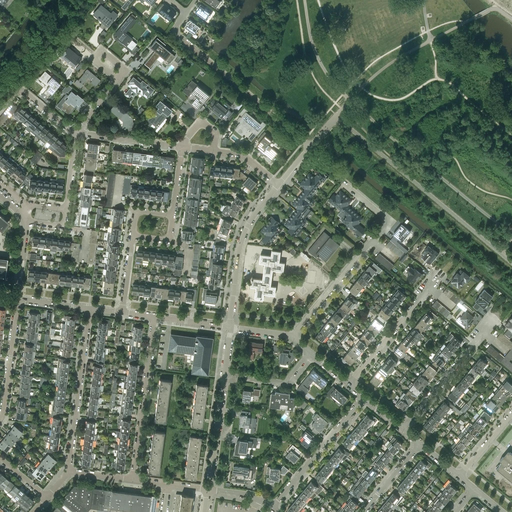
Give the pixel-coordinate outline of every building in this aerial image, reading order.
[(165,4),(159,12),(166,18),(167,18),(170,21),(175,14),(171,10),(165,4)] [(212,13),(205,8),(200,4),(198,7),(197,9),(195,12),(206,20),(208,17),(209,18),(209,17),(209,18),(209,17),(210,17),(210,16),(210,15),(212,13)] [(108,12),(100,5),(93,13),(98,17),(99,19),(103,21),(102,22),(102,23),(103,22),(108,26),(117,15),(112,11),(109,14),(107,12),(108,12)] [(130,16),(113,35),(115,37),(114,38),(114,39),(116,37),(121,40),(120,41),(125,45),(126,45),(131,50),(135,45),(136,44),(130,39),(131,39),(124,33),(135,20),(133,19),(135,17),(132,15),(130,16)] [(187,24),(184,27),(188,30),(188,31),(189,31),(190,31),(193,33),(192,36),(197,40),(198,38),(201,35),(202,33),(202,32),(204,29),(205,29),(206,27),(198,20),(195,24),(190,20),(189,21),(188,21),(186,23),(187,23),(187,24)] [(141,34),(145,29),(141,26),(137,31),(141,34)] [(174,56),(163,46),(164,44),(157,38),(156,38),(157,38),(149,47),(154,51),(144,64),(150,69),(160,56),(169,63),(174,56)] [(131,50),(129,52),(133,55),(138,48),(135,45),(131,50)] [(73,68),(81,58),(73,52),(74,50),(71,47),(70,49),(67,46),(64,50),(63,49),(58,55),(62,58),(64,56),(67,58),(65,61),(73,68)] [(95,86),(100,80),(96,76),(96,75),(95,76),(87,69),(78,80),(77,79),(74,83),(80,88),(83,85),(82,84),(86,79),(87,77),(91,81),(90,82),(95,86)] [(60,84),(55,80),(56,78),(53,75),(51,77),(44,71),(39,78),(46,84),(47,83),(50,85),(46,89),(52,94),(60,84)] [(130,82),(127,85),(128,85),(130,87),(131,88),(125,95),(128,97),(130,94),(132,95),(132,96),(137,90),(138,90),(138,91),(139,92),(139,91),(142,94),(144,91),(149,95),(153,90),(146,85),(146,84),(145,84),(145,83),(143,82),(142,81),(141,81),(137,78),(136,80),(133,78),(132,78),(132,79),(131,80),(130,81),(130,80),(130,81),(130,82)] [(67,84),(62,90),(65,93),(69,88),(70,89),(71,90),(72,88),(67,84)] [(189,84),(183,91),(189,96),(192,92),(198,97),(192,104),(197,108),(203,101),(204,102),(209,95),(196,84),(193,87),(189,84)] [(223,88),(218,94),(220,97),(226,90),(223,88)] [(73,95),(70,92),(67,96),(69,97),(65,101),(65,100),(61,104),(64,106),(62,109),(68,114),(70,112),(69,111),(76,102),(78,104),(82,99),(76,94),(75,96),(74,96),(75,95),(74,94),(73,95)] [(148,120),(150,122),(148,125),(154,129),(157,126),(164,118),(171,110),(164,104),(163,103),(159,100),(155,105),(158,108),(148,120)] [(215,104),(212,108),(222,117),(226,120),(227,118),(229,120),(235,113),(233,111),(232,113),(228,109),(230,106),(222,100),(220,103),(217,101),(215,104)] [(133,131),(134,122),(132,122),(132,119),(130,117),(130,116),(129,115),(115,104),(110,110),(119,118),(118,118),(123,122),(122,128),(127,129),(126,130),(133,131)] [(18,118),(24,110),(20,106),(17,109),(16,108),(14,110),(12,112),(12,113),(18,118)] [(245,106),(239,113),(242,116),(246,112),(249,109),(245,106)] [(29,114),(24,110),(18,118),(23,122),(29,114)] [(242,121),(235,129),(241,134),(247,127),(248,128),(256,135),(266,124),(263,121),(260,124),(246,112),(242,116),(240,119),(242,121)] [(34,118),(29,114),(23,122),(27,125),(34,118)] [(38,122),(34,118),(27,125),(25,128),(29,132),(30,131),(38,122)] [(35,135),(43,126),(38,122),(30,131),(35,135)] [(40,139),(48,129),(43,126),(35,135),(38,138),(40,139)] [(52,133),(48,129),(40,139),(44,143),(52,133)] [(260,143),(256,147),(260,150),(261,151),(263,153),(273,161),(274,159),(275,159),(276,158),(275,157),(279,153),(274,149),(271,152),(266,148),(269,145),(268,144),(272,140),(267,137),(269,135),(264,131),(257,140),(260,143)] [(57,137),(52,133),(44,143),(43,144),(48,147),(57,137)] [(61,141),(57,137),(48,147),(52,151),(53,151),(61,141)] [(64,147),(66,145),(61,141),(53,151),(60,157),(60,156),(62,156),(64,156),(65,151),(66,149),(64,147)] [(88,143),(87,149),(86,151),(96,153),(97,144),(88,143)] [(111,160),(122,161),(123,152),(120,152),(120,150),(113,149),(111,160)] [(96,153),(86,151),(85,160),(95,161),(96,153)] [(126,153),(123,152),(122,161),(131,163),(133,152),(126,151),(126,153)] [(140,153),(133,152),(131,163),(142,164),(143,155),(140,154),(140,153)] [(146,155),(143,155),(142,164),(151,165),(153,154),(146,154),(146,155)] [(160,155),(153,154),(151,165),(161,167),(163,157),(160,157),(160,155)] [(165,158),(163,157),(161,167),(171,168),(172,162),(173,162),(173,160),(172,160),(173,157),(166,156),(165,158)] [(5,171),(12,163),(13,161),(9,157),(7,159),(1,167),(5,171)] [(192,157),(191,164),(202,166),(203,161),(204,161),(204,158),(192,157)] [(95,161),(85,160),(84,168),(88,169),(87,172),(94,172),(95,161)] [(12,163),(5,171),(10,174),(16,167),(12,163)] [(202,166),(191,164),(190,171),(195,172),(195,175),(202,176),(203,170),(202,170),(202,166)] [(14,178),(21,171),(23,169),(18,165),(16,167),(10,174),(14,178)] [(220,176),(221,166),(215,165),(214,169),(211,168),(210,177),(213,178),(214,175),(220,176)] [(240,168),(234,168),(232,177),(238,178),(240,180),(245,175),(241,172),(239,171),(240,168)] [(21,171),(14,178),(19,182),(26,175),(21,171)] [(316,188),(322,180),(324,182),(328,178),(325,176),(326,175),(321,171),(319,173),(315,178),(309,174),(305,179),(316,188)] [(83,174),(83,180),(92,181),(93,175),(94,172),(87,172),(87,175),(83,174)] [(202,176),(195,175),(194,178),(190,177),(189,184),(200,186),(200,182),(201,182),(202,176)] [(248,177),(245,175),(240,180),(243,183),(251,190),(257,183),(249,176),(248,177)] [(28,189),(35,190),(37,180),(30,179),(27,177),(22,182),(29,187),(28,189)] [(306,189),(304,191),(309,196),(316,188),(305,179),(300,184),(306,189)] [(63,183),(56,183),(55,192),(62,193),(63,183)] [(200,186),(189,184),(188,191),(199,192),(200,186)] [(162,189),(162,191),(161,200),(167,201),(167,198),(170,199),(171,190),(162,189)] [(314,200),(309,196),(304,191),(297,199),(308,208),(314,200)] [(329,200),(336,206),(345,196),(340,191),(336,197),(333,195),(329,200)] [(238,193),(234,201),(242,206),(245,200),(243,199),(245,196),(238,193)] [(351,200),(345,196),(336,206),(344,213),(349,208),(346,206),(351,200)] [(298,209),(296,211),(302,216),(308,208),(297,199),(293,204),(298,209)] [(242,206),(234,201),(230,206),(238,211),(242,206)] [(238,211),(230,206),(225,215),(231,218),(233,215),(235,217),(238,211)] [(356,214),(349,208),(344,213),(346,215),(342,220),(347,225),(356,214)] [(307,220),(302,216),(296,211),(290,218),(301,228),(307,220)] [(0,230),(1,231),(4,228),(9,223),(3,218),(0,214),(0,276),(5,277),(6,265),(7,259),(0,257),(0,230)] [(365,230),(357,224),(362,218),(356,214),(347,225),(352,229),(352,230),(357,234),(357,233),(360,236),(365,230)] [(231,218),(225,215),(221,224),(230,228),(232,222),(230,221),(231,218)] [(195,218),(185,217),(184,224),(188,225),(188,228),(195,229),(196,223),(195,222),(195,218)] [(273,217),(266,225),(277,234),(281,229),(276,224),(278,222),(273,217)] [(294,235),(301,228),(290,218),(285,224),(291,229),(289,231),(294,235)] [(230,228),(221,224),(219,230),(228,234),(230,228)] [(402,241),(410,231),(403,225),(402,224),(393,234),(394,236),(394,235),(398,239),(402,241)] [(268,244),(277,234),(266,225),(262,231),(267,235),(263,240),(268,244)] [(195,229),(188,228),(187,230),(183,230),(182,238),(186,238),(185,241),(191,242),(192,234),(194,234),(195,229)] [(228,234),(219,230),(216,237),(215,241),(222,242),(222,239),(223,239),(225,240),(228,234)] [(320,261),(321,260),(322,258),(326,261),(340,244),(324,231),(308,251),(320,261)] [(120,234),(110,233),(109,242),(116,243),(116,240),(119,240),(120,234)] [(70,241),(63,240),(62,250),(69,251),(69,250),(72,251),(72,249),(72,246),(73,243),(70,242),(70,241)] [(222,242),(215,241),(214,241),(214,244),(215,245),(214,251),(224,252),(225,246),(221,245),(222,242)] [(118,252),(118,246),(115,246),(116,243),(109,242),(107,242),(106,251),(108,251),(118,252)] [(435,257),(438,253),(431,248),(428,246),(425,250),(428,252),(423,257),(423,258),(430,264),(433,260),(435,257)] [(261,254),(259,262),(265,263),(263,278),(261,278),(261,279),(252,278),(251,286),(256,287),(255,298),(263,299),(264,293),(275,295),(276,286),(270,286),(271,277),(274,277),(273,273),(272,273),(272,270),(283,271),(284,263),(279,262),(280,251),(272,250),(271,255),(261,254)] [(224,252),(214,251),(211,251),(210,260),(211,260),(219,261),(220,258),(223,259),(224,252)] [(299,253),(299,254),(308,261),(310,258),(301,251),(299,253)] [(176,256),(176,257),(175,257),(175,255),(169,254),(167,265),(174,266),(175,266),(175,269),(181,270),(182,266),(182,264),(182,261),(183,257),(176,256)] [(219,261),(211,260),(211,263),(212,264),(211,270),(221,271),(222,265),(219,264),(219,261)] [(369,265),(365,270),(372,276),(376,271),(378,272),(381,269),(375,263),(371,267),(369,265)] [(414,268),(413,269),(410,267),(406,271),(409,274),(407,277),(414,283),(421,274),(414,268)] [(365,270),(361,275),(368,281),(372,276),(365,270)] [(469,278),(467,276),(467,275),(463,272),(460,271),(458,274),(457,273),(457,274),(455,276),(454,276),(455,277),(454,277),(451,281),(458,287),(460,284),(461,284),(462,283),(461,283),(464,279),(466,281),(469,278)] [(361,275),(357,280),(364,286),(368,281),(361,275)] [(220,278),(211,276),(210,282),(209,282),(208,286),(216,287),(216,284),(220,284),(220,278)] [(357,280),(353,285),(360,291),(364,286),(357,280)] [(352,292),(350,294),(355,299),(357,296),(356,295),(360,291),(353,285),(349,290),(352,292)] [(393,294),(394,294),(402,301),(406,296),(402,292),(404,290),(398,285),(396,288),(397,289),(398,290),(396,292),(395,292),(393,294)] [(187,288),(187,291),(185,301),(192,302),(192,297),(195,297),(196,288),(192,288),(192,289),(187,288)] [(204,288),(202,300),(205,300),(205,303),(209,304),(209,302),(211,302),(210,304),(216,305),(217,293),(215,292),(216,290),(204,288)] [(486,304),(492,296),(486,290),(484,289),(480,294),(480,295),(479,295),(480,296),(475,301),(477,302),(472,307),(477,310),(481,305),(484,308),(486,304)] [(358,301),(355,299),(350,294),(344,302),(351,307),(355,303),(356,304),(358,301)] [(402,301),(394,294),(392,297),(391,296),(389,298),(390,299),(398,306),(402,301)] [(398,306),(390,299),(388,302),(387,301),(385,303),(386,304),(394,311),(398,306)] [(344,302),(340,306),(347,312),(351,307),(344,302)] [(394,311),(386,304),(384,307),(383,306),(381,308),(382,309),(390,315),(394,311)] [(340,306),(336,311),(343,317),(347,312),(340,306)] [(470,320),(473,317),(471,315),(470,314),(473,311),(468,307),(465,311),(466,311),(460,318),(463,320),(462,323),(468,328),(471,323),(469,321),(470,320)] [(390,315),(382,309),(380,311),(379,311),(377,313),(379,315),(385,320),(386,320),(390,315)] [(336,311),(332,316),(339,322),(343,317),(336,311)] [(426,313),(422,317),(428,323),(433,318),(426,313)] [(63,317),(66,318),(66,321),(65,321),(65,324),(74,325),(75,318),(74,318),(74,316),(64,314),(63,317)] [(375,318),(370,324),(379,331),(384,326),(382,324),(385,320),(379,315),(376,319),(375,318)] [(332,316),(328,321),(335,327),(339,322),(332,316)] [(422,317),(418,322),(424,328),(428,323),(422,317)] [(328,321),(324,325),(331,331),(335,327),(328,321)] [(418,322),(414,327),(420,333),(424,328),(418,322)] [(379,331),(370,324),(369,326),(370,326),(367,329),(375,336),(379,331)] [(331,331),(324,325),(320,330),(327,336),(329,338),(333,333),(331,331)] [(414,327),(410,332),(416,337),(420,333),(414,327)] [(375,336),(367,329),(366,328),(365,330),(366,331),(363,334),(371,341),(375,336)] [(323,341),(327,336),(320,330),(316,335),(323,341)] [(35,332),(26,331),(25,337),(27,338),(26,341),(33,342),(34,335),(35,335),(35,332)] [(410,332),(406,337),(413,342),(416,337),(410,332)] [(363,334),(362,333),(361,335),(362,336),(359,339),(367,345),(371,341),(363,334)] [(212,339),(212,338),(211,338),(207,338),(201,337),(196,336),(195,337),(196,337),(195,338),(171,334),(170,334),(170,335),(171,335),(170,342),(169,343),(169,349),(168,349),(168,350),(169,350),(190,353),(194,353),(192,364),(191,370),(191,371),(192,371),(204,373),(206,373),(207,373),(209,358),(209,357),(209,354),(210,353),(211,339),(212,339)] [(454,336),(450,341),(457,347),(461,342),(454,336)] [(406,337),(402,341),(409,347),(413,342),(406,337)] [(367,345),(359,339),(359,338),(357,340),(358,341),(355,343),(363,350),(367,345)] [(33,342),(26,341),(26,344),(25,344),(24,350),(32,351),(33,342)] [(402,341),(398,346),(405,352),(409,347),(402,341)] [(457,347),(450,341),(446,346),(453,352),(457,347)] [(263,343),(250,342),(250,346),(249,358),(253,359),(254,351),(262,352),(263,343)] [(363,350),(355,343),(353,345),(354,346),(351,348),(359,355),(363,350)] [(287,363),(289,365),(296,355),(292,352),(292,353),(290,353),(290,351),(290,350),(289,350),(289,349),(279,348),(279,345),(274,344),(273,350),(280,352),(278,362),(287,363)] [(396,353),(394,356),(399,360),(401,358),(400,357),(405,352),(398,346),(394,351),(396,353)] [(453,352),(446,346),(442,351),(449,357),(453,352)] [(70,350),(62,348),(61,351),(62,351),(62,355),(60,354),(60,358),(66,359),(66,356),(70,356),(70,350)] [(359,355),(351,348),(349,350),(350,350),(347,353),(355,360),(359,355)] [(139,352),(131,351),(130,355),(129,357),(128,360),(135,361),(135,358),(138,358),(139,352)] [(449,357),(442,351),(438,355),(445,361),(449,357)] [(104,363),(105,354),(94,352),(93,359),(96,359),(96,362),(104,363)] [(355,360),(347,353),(347,352),(342,358),(351,365),(355,360)] [(445,361),(438,355),(434,360),(434,361),(432,363),(437,367),(439,364),(441,366),(445,361)] [(511,359),(506,355),(504,357),(500,362),(505,366),(509,361),(511,359)] [(390,356),(386,361),(393,367),(397,362),(397,363),(399,360),(394,356),(392,358),(390,356)] [(66,359),(60,358),(58,358),(58,360),(57,367),(68,368),(69,362),(66,362),(66,359)] [(480,358),(476,362),(483,368),(487,363),(480,358)] [(135,361),(128,360),(128,363),(129,364),(128,370),(136,371),(137,364),(134,364),(135,361)] [(386,361),(382,366),(389,372),(393,367),(386,361)] [(102,373),(103,366),(105,365),(105,363),(104,363),(96,362),(96,365),(94,365),(93,371),(102,373)] [(476,362),(472,367),(479,373),(483,368),(476,362)] [(429,365),(425,369),(433,376),(437,371),(435,369),(437,367),(432,363),(431,366),(429,365)] [(382,366),(378,370),(385,376),(389,372),(382,366)] [(472,367),(468,372),(475,378),(479,373),(472,367)] [(313,369),(297,389),(304,395),(309,389),(306,387),(313,379),(322,387),(327,381),(313,369)] [(433,376),(425,369),(421,374),(429,381),(433,376)] [(378,370),(374,375),(381,381),(385,376),(378,370)] [(468,372),(464,377),(471,383),(475,378),(468,372)] [(429,381),(421,374),(420,374),(416,378),(425,386),(429,381)] [(374,375),(370,380),(377,386),(381,381),(374,375)] [(464,377),(460,382),(467,387),(471,383),(464,377)] [(425,386),(416,378),(412,383),(413,384),(421,391),(425,386)] [(159,379),(159,385),(158,393),(169,394),(170,380),(159,379)] [(511,384),(506,379),(502,384),(511,392),(511,390),(511,384)] [(30,388),(31,382),(28,382),(20,380),(19,388),(27,389),(27,388),(30,388)] [(421,391),(413,384),(412,383),(411,382),(407,387),(409,389),(417,395),(421,391)] [(460,382),(456,386),(463,392),(467,387),(460,382)] [(196,384),(194,398),(205,399),(207,385),(196,384)] [(511,392),(502,384),(498,389),(507,397),(511,392)] [(348,398),(333,386),(325,395),(329,398),(332,395),(343,404),(348,398)] [(456,386),(452,391),(458,397),(463,392),(456,386)] [(27,389),(19,388),(18,393),(20,393),(19,396),(26,397),(27,389)] [(250,391),(244,390),(242,401),(246,402),(247,402),(249,402),(250,395),(260,396),(260,390),(254,389),(254,391),(251,391),(251,390),(250,390),(250,391)] [(417,395),(409,389),(405,393),(413,400),(417,395)] [(507,397),(498,389),(494,394),(503,401),(507,397)] [(449,397),(447,400),(453,404),(458,397),(452,391),(448,396),(449,397)] [(294,405),(295,398),(289,397),(290,393),(280,392),(280,393),(275,392),(275,394),(271,393),(270,407),(280,408),(281,404),(288,405),(288,409),(293,410),(294,405)] [(169,394),(158,393),(156,407),(167,408),(169,394)] [(413,400),(405,393),(400,398),(409,405),(413,400)] [(503,401),(494,394),(490,399),(499,406),(503,401)] [(26,397),(19,396),(19,399),(17,399),(17,405),(24,406),(26,397)] [(203,413),(204,405),(205,399),(194,398),(192,412),(203,413)] [(409,405),(400,398),(396,403),(405,410),(409,405)] [(499,406),(490,399),(486,403),(484,402),(482,404),(485,407),(486,407),(491,412),(493,410),(495,411),(499,406)] [(444,401),(440,406),(448,413),(454,406),(453,404),(447,400),(445,402),(444,401)] [(466,403),(460,410),(460,411),(463,413),(469,406),(466,404),(466,403)] [(62,412),(63,406),(55,405),(54,408),(52,408),(51,410),(50,414),(59,415),(59,412),(62,412)] [(448,413),(440,406),(436,411),(444,418),(448,413)] [(131,408),(123,407),(122,413),(121,412),(121,416),(127,416),(128,413),(131,414),(131,408)] [(167,408),(156,407),(154,421),(165,422),(167,408)] [(491,412),(486,407),(485,407),(483,410),(484,411),(480,415),(487,421),(491,416),(489,414),(491,412)] [(97,410),(88,408),(87,414),(89,415),(89,418),(96,419),(96,416),(97,410)] [(26,421),(27,413),(16,411),(15,418),(18,418),(18,420),(26,421)] [(239,423),(239,426),(243,426),(242,432),(253,433),(255,418),(250,417),(250,412),(242,411),(241,414),(239,423)] [(444,418),(436,411),(432,415),(439,421),(442,417),(443,419),(444,418)] [(203,413),(192,412),(190,426),(202,427),(203,413)] [(320,432),(328,422),(326,420),(324,418),(324,419),(317,413),(313,417),(315,420),(311,425),(314,427),(319,431),(320,432)] [(59,415),(50,414),(50,417),(52,417),(51,423),(60,425),(61,418),(58,418),(59,415)] [(367,414),(363,419),(371,426),(378,419),(371,414),(369,416),(367,414)] [(432,415),(428,420),(435,426),(438,422),(439,424),(440,423),(439,421),(432,415)] [(487,421),(480,415),(476,420),(483,426),(487,421)] [(127,416),(121,416),(120,419),(120,422),(121,422),(121,425),(129,426),(130,420),(127,419),(127,416)] [(96,419),(89,418),(88,421),(86,420),(85,427),(95,428),(96,422),(95,422),(96,419)] [(371,426),(363,419),(359,424),(367,431),(371,426)] [(428,420),(423,425),(430,431),(432,432),(436,427),(435,426),(428,420)] [(483,426),(476,420),(472,425),(479,431),(483,426)] [(367,431),(359,424),(355,429),(362,434),(363,436),(367,431)] [(14,425),(10,430),(18,437),(22,432),(14,425)] [(479,431),(472,425),(468,430),(475,435),(479,431)] [(355,429),(351,433),(358,439),(362,434),(355,429)] [(10,430),(6,435),(14,442),(18,437),(10,430)] [(152,436),(151,436),(151,438),(152,439),(151,445),(162,446),(164,432),(153,430),(152,436)] [(313,440),(311,438),(313,435),(306,430),(302,434),(301,436),(305,438),(301,443),(307,447),(313,440)] [(475,435),(468,430),(464,435),(471,440),(475,435)] [(351,433),(347,438),(354,444),(356,441),(358,442),(359,440),(358,439),(351,433)] [(6,435),(2,439),(11,446),(14,442),(6,435)] [(190,436),(188,449),(198,451),(199,445),(200,445),(200,443),(200,442),(199,442),(200,437),(201,437),(189,435),(190,436)] [(235,450),(235,453),(238,454),(238,453),(246,455),(248,445),(255,446),(257,437),(241,435),(240,439),(240,441),(237,440),(237,443),(236,450),(235,450)] [(471,440),(464,435),(460,439),(467,445),(471,440)] [(402,444),(394,437),(390,442),(398,449),(402,444)] [(345,445),(343,447),(348,451),(350,449),(354,444),(347,438),(343,443),(345,445)] [(11,446),(2,439),(0,441),(0,446),(6,452),(11,446)] [(467,445),(460,439),(456,444),(463,450),(467,445)] [(57,449),(58,443),(49,442),(48,448),(45,448),(45,451),(47,451),(48,451),(52,452),(54,452),(54,449),(57,449)] [(398,449),(390,442),(386,446),(389,449),(394,453),(398,449)] [(299,457),(297,455),(300,451),(292,444),(287,451),(289,452),(286,456),(294,463),(299,457)] [(463,450),(456,444),(452,449),(459,455),(463,450)] [(162,446),(151,445),(150,450),(149,450),(149,452),(150,452),(149,458),(160,460),(162,446)] [(348,455),(346,454),(348,451),(343,447),(342,450),(339,448),(335,453),(342,458),(344,460),(348,455)] [(198,451),(188,449),(186,463),(197,465),(197,459),(198,459),(198,457),(198,456),(198,451)] [(394,453),(389,449),(385,453),(390,458),(394,453)] [(51,454),(52,452),(48,451),(48,453),(43,458),(52,465),(56,460),(50,455),(51,454)] [(390,458),(385,453),(382,451),(378,456),(386,463),(390,458)] [(497,467),(496,468),(498,470),(499,470),(501,472),(503,474),(505,475),(507,477),(509,479),(511,481),(511,453),(511,454),(511,453),(510,452),(505,458),(503,456),(499,460),(501,462),(501,463),(499,465),(498,465),(497,467)] [(335,453),(331,457),(338,463),(342,458),(335,453)] [(386,463),(378,456),(374,461),(377,463),(382,467),(382,468),(386,463)] [(331,457),(327,462),(334,468),(338,463),(331,457)] [(52,465),(43,458),(40,463),(48,470),(52,465)] [(148,464),(147,466),(148,466),(147,472),(158,474),(160,460),(149,458),(148,464)] [(427,464),(423,461),(421,459),(417,464),(423,469),(427,465),(427,464)] [(327,462),(323,467),(330,473),(334,468),(327,462)] [(48,470),(40,463),(36,467),(44,474),(48,470)] [(197,465),(186,463),(184,477),(195,479),(195,478),(195,473),(196,473),(197,471),(196,471),(196,470),(197,465)] [(417,464),(413,469),(419,474),(423,469),(417,464)] [(284,474),(288,470),(283,465),(281,469),(271,468),(271,467),(267,466),(266,474),(269,474),(269,478),(267,477),(266,482),(274,483),(274,480),(279,481),(280,474),(284,474)] [(373,468),(369,472),(375,477),(378,472),(380,470),(375,465),(373,468)] [(252,469),(250,469),(249,469),(249,468),(234,466),(233,471),(235,471),(235,478),(251,480),(252,474),(252,469)] [(44,474),(36,467),(31,473),(29,471),(27,473),(33,478),(35,476),(40,480),(44,474)] [(323,467),(319,471),(326,477),(330,473),(323,467)] [(413,469),(409,474),(415,479),(419,474),(413,469)] [(317,479),(315,481),(320,485),(322,483),(322,482),(326,477),(319,471),(315,477),(317,479)] [(375,477),(369,472),(365,477),(370,482),(375,477)] [(409,474),(405,478),(411,483),(415,479),(409,474)] [(9,480),(5,476),(0,482),(0,484),(3,487),(9,480)] [(370,482),(365,477),(361,482),(366,487),(370,482)] [(405,478),(401,483),(407,488),(411,483),(405,478)] [(14,484),(9,480),(3,487),(8,491),(14,484)] [(366,487),(361,482),(358,480),(354,485),(362,491),(366,487)] [(311,481),(307,486),(314,492),(318,487),(320,485),(315,481),(314,483),(311,481)] [(455,485),(450,481),(444,487),(446,488),(453,494),(457,489),(454,487),(455,485)] [(399,490),(397,492),(402,496),(404,494),(403,493),(407,488),(401,483),(397,488),(399,490)] [(19,488),(14,484),(8,491),(13,495),(19,488)] [(358,496),(362,491),(354,485),(350,490),(353,492),(351,495),(356,499),(358,496)] [(74,486),(67,494),(87,511),(90,508),(96,509),(99,489),(74,486)] [(307,486),(303,491),(310,497),(314,492),(307,486)] [(16,501),(23,493),(23,492),(19,488),(13,495),(13,496),(12,497),(16,501)] [(453,494),(446,488),(442,493),(449,499),(453,494)] [(121,511),(148,511),(150,496),(99,489),(96,509),(121,511)] [(303,491),(299,496),(306,501),(310,497),(303,491)] [(22,503),(27,497),(28,496),(23,492),(23,493),(16,501),(15,502),(20,506),(22,503)] [(393,493),(389,498),(395,503),(399,498),(400,499),(402,496),(397,492),(395,495),(393,493)] [(449,499),(442,493),(441,492),(437,497),(445,504),(449,499)] [(176,493),(173,511),(190,511),(192,496),(176,493)] [(86,511),(87,511),(67,494),(63,499),(78,511),(86,511)] [(356,499),(351,495),(349,497),(350,498),(347,503),(354,509),(358,504),(354,501),(356,499)] [(33,500),(28,496),(27,497),(22,503),(27,507),(33,500)] [(154,511),(157,496),(150,496),(148,511),(154,511)] [(306,501),(299,496),(295,500),(304,507),(308,503),(306,501)] [(445,504),(437,497),(433,501),(441,508),(445,504)] [(398,505),(395,503),(389,498),(385,502),(394,509),(398,505)] [(78,511),(63,499),(56,506),(62,511),(78,511)] [(300,511),(304,507),(295,500),(291,505),(298,511),(299,511),(300,511)] [(438,511),(441,508),(433,501),(429,506),(430,507),(435,511),(438,511)] [(391,511),(394,509),(385,502),(381,507),(387,511),(391,511)] [(350,511),(354,509),(347,503),(343,508),(347,511),(350,511)] [(476,505),(474,504),(474,503),(466,511),(478,511),(481,509),(476,505)]
